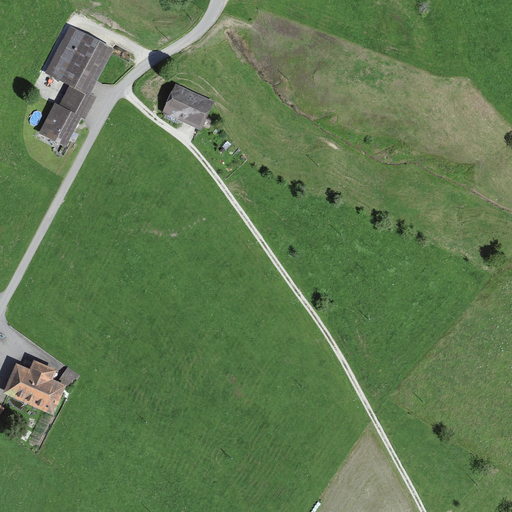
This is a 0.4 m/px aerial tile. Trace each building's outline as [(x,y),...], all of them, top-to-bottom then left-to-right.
[(107,52),(67,31),(44,74),(69,87),(85,95),(107,52)] [(85,95),(69,87),(57,109),(76,119),(82,122),(93,100),(85,95)] [(209,106),(177,91),(167,113),(199,128),(209,106)] [(57,109),(51,106),(36,135),(61,148),(76,119),(57,109)] [(23,372),(11,367),(0,394),(0,395),(49,414),(59,388),(48,384),(52,373),(27,363),(23,372)] [(78,378),(67,370),(58,381),(69,389),(78,378)]
